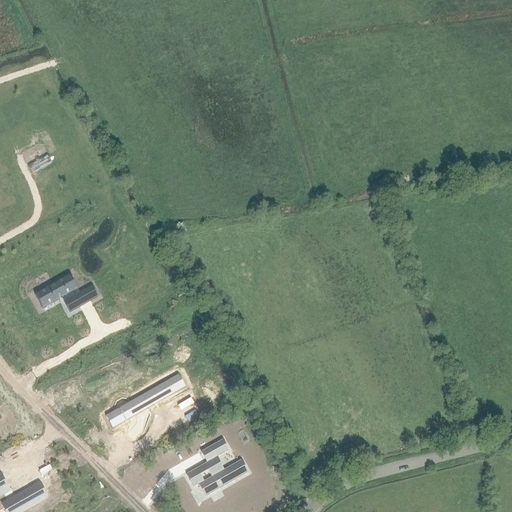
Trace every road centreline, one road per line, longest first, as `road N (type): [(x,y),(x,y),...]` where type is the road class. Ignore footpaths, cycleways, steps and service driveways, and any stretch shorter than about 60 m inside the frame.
road 1 (unclassified): [(309,511),(354,479),(511,438)]
road 2 (residential): [(145,511),(0,366)]
